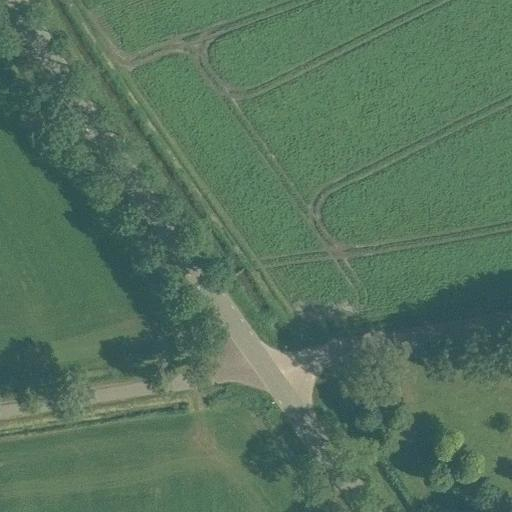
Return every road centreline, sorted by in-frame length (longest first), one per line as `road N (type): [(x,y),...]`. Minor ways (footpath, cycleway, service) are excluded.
road 1 (tertiary): [(262,367),(13,0)]
road 2 (unclassified): [(0,410),(262,367)]
road 3 (unclassified): [(262,367),(511,319)]
road 4 (tertiary): [(370,511),(262,367)]
